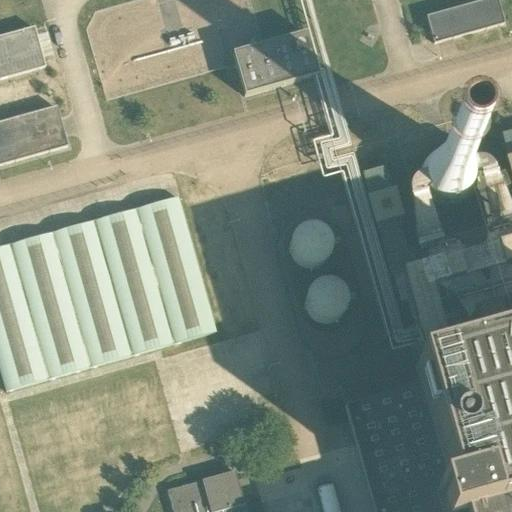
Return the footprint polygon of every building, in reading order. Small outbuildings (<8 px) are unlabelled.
[(434,45),(452,40),(504,26),(496,0),(495,0),(427,19),(434,45)] [(0,81),(45,69),(42,60),(34,30),(0,39),(0,81)] [(244,98),(300,83),(318,78),(306,34),(252,50),(232,56),(244,98)] [(0,166),(67,148),(64,139),(56,109),(0,125),(0,166)] [(418,173),(418,176),(422,189),(431,199),(443,204),(457,203),(468,197),(476,186),(478,172),(474,160),(468,153),(459,147),(450,145),(440,146),(432,150),(425,156),(420,164),(418,173)] [(414,192),(386,198),(391,227),(420,222),(414,192)] [(179,195),(0,246),(0,370),(6,392),(218,331),(179,195)] [(201,231),(223,226),(219,205),(197,210),(201,231)] [(294,255),(298,262),(304,266),(311,268),(319,268),(326,265),(332,259),(335,252),(336,245),(334,237),(330,231),(324,226),(316,224),(309,225),(302,228),(296,233),(293,240),(292,248),(294,255)] [(307,312),(312,319),(318,323),(325,325),(333,325),(340,322),(346,317),(349,310),(350,302),(348,294),(344,288),(338,283),(330,281),(323,282),(315,285),(310,290),(306,297),(306,305),(307,312)] [(245,511),(242,498),(237,482),(235,474),(221,478),(167,493),(172,511),(511,511),(511,341),(443,361),(423,366),(415,368),(416,370),(420,386),(345,407),(349,422),(363,472),(374,511),(307,511),(301,511),(245,511)] [(163,388),(181,450),(251,429),(230,356),(211,362),(214,373),(163,388)] [(29,498),(9,418),(0,420),(0,491),(3,504),(29,498)]
